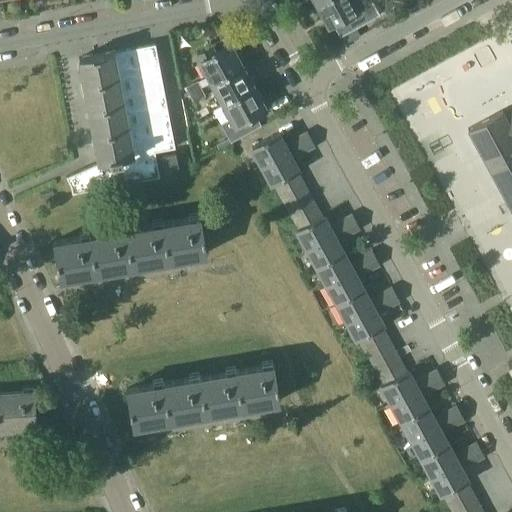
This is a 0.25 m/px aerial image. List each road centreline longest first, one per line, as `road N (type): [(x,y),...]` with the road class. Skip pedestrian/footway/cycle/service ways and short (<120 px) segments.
road 1 (residential): [(511,458),(305,82)]
road 2 (residential): [(121,511),(0,233)]
road 3 (residential): [(0,45),(239,0)]
road 4 (residential): [(305,82),(457,0)]
